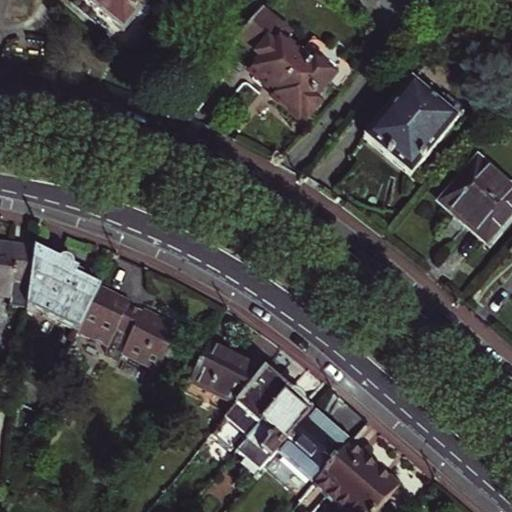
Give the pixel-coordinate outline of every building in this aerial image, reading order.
[(152,0),(82,0),(122,35),(152,0)] [(319,105),(313,100),(328,83),(339,93),(356,74),(315,39),(299,58),(285,46),(292,38),(260,10),(237,38),(261,59),(250,71),(276,94),(272,99),(296,119),(300,115),(306,119),(319,105)] [(442,120),(447,114),(414,84),(365,140),(412,181),(455,131),(442,120)] [(511,209),(511,194),(475,162),(439,203),(484,242),(511,209)] [(0,297),(29,301),(36,250),(0,245),(0,297)] [(29,301),(28,308),(76,331),(97,288),(77,277),(80,272),(36,250),(29,301)] [(76,331),(107,347),(105,351),(117,358),(120,353),(156,371),(160,364),(168,368),(178,349),(169,344),(177,328),(141,310),(139,314),(126,308),(128,304),(97,288),(76,331)] [(260,375),(207,345),(187,384),(232,409),(260,375)] [(284,396),(260,375),(232,409),(211,435),(234,454),(284,396)] [(261,470),(308,416),(284,396),(234,454),(257,475),(261,470)] [(308,484),(313,488),(346,449),(308,416),(261,470),(295,499),(308,484)] [(313,488),(312,489),(338,511),(375,511),(394,490),(346,449),(313,488)]
